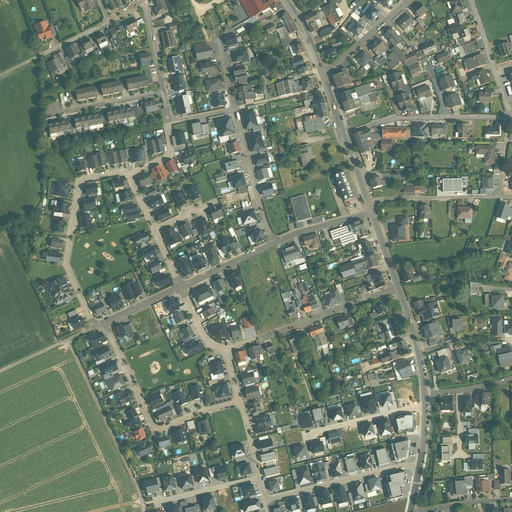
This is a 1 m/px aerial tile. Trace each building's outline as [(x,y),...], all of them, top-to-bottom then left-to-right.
[(91,0),(78,0),(77,1),(79,6),(83,5),(85,12),(95,8),(91,0)] [(112,0),(106,0),(112,11),(117,9),(112,0)] [(112,0),(117,9),(122,7),(118,0),(112,0)] [(164,1),(162,0),(154,0),(158,8),(155,9),(157,16),(168,12),(164,1)] [(257,15),(248,0),(239,0),(241,2),(250,19),(257,15)] [(258,0),(248,0),(257,15),(262,13),(265,11),(262,6),(258,0)] [(272,0),(270,2),(262,6),(265,11),(269,9),(272,7),(280,2),(278,0),(272,0)] [(393,0),(382,0),(380,3),(388,9),(394,0),(393,0)] [(459,0),(457,0),(450,2),(450,3),(452,9),(453,14),(454,14),(462,11),(463,10),(459,0)] [(280,2),(272,7),(276,13),(284,9),(280,2)] [(337,9),(334,3),(330,5),(340,22),(343,16),(338,9),(337,9)] [(426,12),(420,4),(413,10),(420,18),(426,12)] [(323,10),(332,26),(340,22),(330,5),(323,10)] [(379,13),(371,7),(365,15),(372,21),(379,13)] [(293,22),(288,13),(282,17),(284,21),(282,22),(284,26),(287,25),(293,22)] [(315,13),(305,19),(308,26),(315,22),(319,20),(315,13)] [(463,14),(453,18),(455,24),(449,26),(451,31),(462,27),(460,23),(467,21),(465,18),(464,14),(463,14)] [(372,21),(365,15),(362,19),(367,24),(369,25),(372,21)] [(407,15),(404,18),(404,19),(398,24),(404,31),(413,22),(407,15)] [(364,28),(367,24),(360,18),(357,23),(364,28)] [(134,19),(125,24),(129,34),(133,31),(133,30),(138,27),(134,19)] [(293,22),(287,25),(291,34),(298,31),(293,22)] [(315,22),(308,26),(312,34),(318,30),(315,22)] [(41,42),(51,38),(46,23),(35,27),(41,42)] [(364,28),(357,23),(350,31),(358,37),(364,29),(364,28)] [(273,24),(265,29),(268,34),(276,30),(273,24)] [(284,26),(281,28),(284,38),(289,35),(291,34),(287,25),(284,26)] [(320,34),(313,37),(316,42),(332,34),(331,33),(335,30),(333,26),(320,34)] [(462,27),(451,31),(453,36),(458,34),(460,38),(460,40),(464,39),(471,36),(468,30),(463,31),(462,27)] [(119,42),(114,33),(115,33),(113,29),(109,31),(111,37),(109,38),(112,45),(115,44),(119,42)] [(401,40),(391,29),(384,36),(388,39),(395,47),(400,43),(399,42),(401,40)] [(173,39),(171,31),(170,32),(161,34),(163,41),(165,41),(167,49),(177,47),(175,38),(173,39)] [(245,41),(252,37),(250,33),(242,37),(245,41)] [(103,34),(94,38),(97,42),(98,45),(106,41),(105,38),(103,34)] [(235,35),(226,37),(227,40),(226,40),(227,46),(228,46),(237,44),(235,35)] [(291,42),(289,35),(284,38),(284,39),(287,46),(293,44),(292,41),(291,42)] [(88,39),(81,42),(82,44),(85,51),(86,51),(86,50),(92,47),(88,39)] [(379,40),(370,48),(378,57),(381,54),(384,52),(386,50),(387,49),(379,40)] [(433,42),(421,47),(422,50),(424,55),(425,55),(437,50),(433,42)] [(466,45),(463,47),(465,52),(470,50),(471,53),(480,50),(477,42),(466,45)] [(205,43),(197,45),(198,53),(196,54),(198,60),(211,57),(210,50),(209,51),(208,47),(206,48),(205,43)] [(301,43),(293,46),(297,55),(298,55),(298,57),(300,56),(300,54),(305,52),(301,43)] [(509,44),(499,47),(502,58),(511,55),(511,51),(509,44)] [(74,46),(66,50),(69,56),(71,59),(74,57),(74,58),(75,57),(78,55),(77,52),(77,51),(76,49),(75,48),(74,46)] [(397,49),(395,47),(392,50),(394,53),(402,62),(406,67),(407,66),(417,62),(419,62),(415,53),(406,57),(400,51),(398,48),(397,49)] [(334,49),(326,52),(329,60),(337,56),(334,49)] [(422,50),(416,53),(418,59),(425,56),(425,55),(424,55),(422,50)] [(241,53),(233,54),(235,63),(242,61),(248,60),(246,52),(241,53)] [(61,53),(55,56),(57,59),(60,66),(62,65),(66,63),(64,59),(61,53)] [(365,53),(357,60),(364,68),(368,64),(372,61),(365,53)] [(391,56),(388,58),(392,62),(396,67),(402,62),(394,53),(391,56)] [(447,53),(437,57),(439,64),(446,61),(446,59),(449,58),(447,53)] [(149,54),(145,55),(146,55),(140,56),(142,66),(142,67),(148,65),(149,65),(148,61),(150,61),(150,59),(149,54)] [(69,56),(64,59),(66,63),(67,65),(73,62),(71,59),(69,56)] [(482,56),(465,62),(468,71),(485,65),(482,56)] [(178,57),(168,59),(170,66),(172,73),(176,72),(181,71),(181,70),(178,57)] [(380,61),(377,57),(375,60),(379,64),(382,68),(384,66),(382,64),(380,61)] [(305,64),(303,58),(293,61),(296,69),(298,68),(298,67),(305,64)] [(57,59),(46,64),(51,75),(56,72),(56,73),(59,74),(61,70),(60,70),(64,68),(62,65),(60,66),(57,59)] [(372,61),(368,64),(374,70),(378,67),(372,61)] [(392,62),(388,65),(393,70),(396,67),(392,62)] [(212,63),(201,65),(202,73),(204,72),(204,76),(208,75),(217,73),(216,70),(214,70),(212,63)] [(305,64),(298,67),(298,68),(300,72),(298,72),(299,75),(301,75),(301,76),(306,74),(306,72),(309,71),(306,64),(305,64)] [(419,65),(408,69),(411,75),(421,71),(419,65)] [(245,67),(237,69),(237,70),(235,70),(235,73),(234,73),(234,76),(246,74),(245,67)] [(153,84),(150,69),(149,69),(144,70),(146,77),(147,85),(153,84)] [(346,69),(342,71),(343,74),(341,75),(341,74),(333,77),(333,78),(334,77),(337,84),(336,84),(338,90),(351,85),(347,75),(348,75),(346,69)] [(485,71),(471,76),(473,82),(479,79),(481,85),(489,83),(485,71)] [(400,73),(390,77),(391,81),(392,84),(402,81),(401,76),(400,73)] [(246,74),(234,76),(235,80),(237,79),(237,82),(239,81),(240,82),(247,81),(246,74)] [(178,77),(172,78),(175,92),(186,90),(183,76),(178,77)] [(442,79),(440,80),(441,83),(440,84),(441,86),(453,82),(451,76),(448,77),(442,79)] [(146,77),(126,81),(127,87),(128,91),(148,87),(147,85),(146,77)] [(219,79),(206,82),(208,92),(214,91),(221,89),(219,79)] [(312,79),(303,81),(305,92),(313,90),(312,79)] [(290,81),(277,84),(280,97),(293,94),(290,81)] [(402,81),(392,84),(393,88),(394,88),(395,92),(401,90),(405,88),(404,85),(402,81)] [(453,82),(441,86),(442,88),(443,88),(444,91),(452,89),(455,88),(453,82)] [(120,83),(100,87),(102,93),(102,97),(122,92),(121,89),(120,83)] [(407,84),(404,85),(405,88),(401,90),(402,93),(409,90),(407,84)] [(369,85),(356,90),(359,98),(368,95),(372,93),(369,85)] [(242,88),(238,89),(238,91),(237,91),(238,96),(252,93),(251,87),(242,88)] [(429,87),(417,91),(419,96),(424,94),(426,98),(432,96),(429,87)] [(95,88),(75,92),(76,98),(77,102),(97,98),(96,94),(95,88)] [(356,90),(350,92),(353,101),(359,98),(356,90)] [(320,91),(313,94),(315,100),(322,97),(320,91)] [(350,92),(340,95),(343,104),(353,101),(350,92)] [(252,93),(238,96),(239,100),(240,100),(240,102),(245,101),(253,99),(252,93)] [(374,93),(368,95),(371,103),(377,101),(374,93)] [(403,96),(397,97),(399,102),(398,102),(399,105),(410,101),(408,97),(407,94),(403,96)] [(448,97),(446,98),(448,102),(447,102),(447,104),(459,100),(457,94),(454,95),(448,97)] [(486,94),(480,94),(480,98),(480,103),(491,103),(491,94),(486,94)] [(221,96),(212,98),(214,108),(225,106),(223,95),(221,96)] [(368,95),(359,98),(361,101),(362,104),(365,103),(365,105),(371,103),(368,95)] [(183,97),(176,99),(180,115),(190,113),(189,105),(188,105),(186,97),(183,97)] [(322,97),(315,100),(315,102),(317,105),(325,103),(322,97)] [(459,100),(447,104),(448,106),(449,106),(450,109),(452,109),(458,107),(461,106),(459,100)] [(353,101),(343,104),(346,113),(356,109),(353,101)] [(410,101),(399,105),(401,108),(402,112),(408,110),(412,109),(411,106),(410,101)] [(155,102),(144,104),(145,107),(146,113),(146,114),(158,111),(157,106),(156,106),(155,102)] [(414,105),(411,106),(412,109),(408,110),(409,113),(416,111),(414,105)] [(326,107),(318,109),(319,115),(320,119),(322,119),(328,118),(326,107)] [(133,108),(126,110),(128,119),(135,118),(134,115),(133,110),(133,108)] [(126,110),(120,111),(122,120),(128,119),(126,110)] [(241,113),(244,122),(255,119),(253,111),(253,110),(248,111),(241,113)] [(120,111),(113,112),(115,122),(122,120),(120,111)] [(113,112),(106,114),(107,115),(108,121),(108,124),(115,122),(113,112)] [(101,115),(94,116),(96,126),(102,125),(102,122),(101,116),(101,115)] [(309,122),(297,124),(299,131),(306,129),(324,125),(322,119),(320,119),(319,115),(309,118),(309,122)] [(94,116),(87,118),(89,127),(96,126),(94,116)] [(87,118),(81,119),(83,129),(89,127),(87,118)] [(222,125),(218,126),(221,137),(227,136),(234,134),(230,118),(221,120),(222,125)] [(81,119),(74,121),(74,122),(75,128),(76,130),(83,129),(81,119)] [(244,122),(246,130),(253,128),(258,127),(257,125),(255,119),(244,122)] [(68,122),(61,123),(63,132),(70,131),(69,129),(68,123),(68,122)] [(61,123),(55,124),(57,134),(63,132),(61,123)] [(191,125),(193,136),(202,135),(201,126),(200,123),(191,125)] [(496,129),(485,129),(485,135),(490,135),(490,137),(501,137),(501,123),(496,123),(496,129)] [(55,124),(48,126),(50,135),(57,134),(55,124)] [(208,124),(201,126),(202,135),(202,137),(207,135),(207,134),(210,133),(208,124)] [(467,125),(459,124),(459,134),(459,139),(469,139),(469,133),(467,133),(467,125)] [(324,125),(306,129),(307,133),(319,131),(318,131),(325,129),(324,125)] [(425,127),(425,125),(415,125),(415,128),(412,128),(412,129),(412,136),(425,136),(425,127)] [(443,126),(432,126),(432,134),(443,134),(443,126)] [(382,137),(377,137),(377,141),(382,141),(395,141),(396,141),(412,141),(412,136),(412,129),(382,129),(382,137)] [(370,130),(363,133),(366,143),(371,142),(369,138),(373,137),(370,130)] [(183,133),(174,134),(175,137),(177,146),(185,144),(183,133)] [(248,136),(250,144),(262,141),(260,133),(254,134),(248,136)] [(363,133),(355,136),(354,136),(356,140),(355,140),(356,143),(357,142),(358,146),(366,143),(363,133)] [(161,140),(155,141),(157,154),(164,152),(162,146),(161,140)] [(148,143),(149,149),(151,155),(157,154),(155,141),(148,143)] [(250,144),(252,152),(258,150),(264,149),(262,141),(250,144)] [(395,141),(382,141),(382,143),(382,151),(395,152),(395,141)] [(237,143),(228,146),(230,154),(239,152),(237,143)] [(358,146),(361,155),(369,153),(368,149),(370,149),(369,147),(367,147),(366,143),(358,146)] [(309,147),(303,149),(304,154),(301,155),(303,166),(307,166),(307,167),(309,166),(309,165),(311,164),(310,160),(314,159),(311,147),(309,147)] [(489,147),(477,147),(477,154),(485,154),(485,165),(494,165),(495,147),(489,147)] [(142,148),(136,150),(138,162),(145,161),(144,155),(142,148)] [(132,163),(138,162),(136,150),(129,151),(130,158),(132,163)] [(123,152),(116,153),(118,164),(125,163),(125,160),(123,152)] [(192,152),(182,157),(186,165),(189,164),(190,166),(194,164),(193,162),(196,160),(192,152)] [(116,153),(109,154),(111,163),(112,166),(118,164),(116,153)] [(103,154),(96,156),(96,157),(99,167),(105,166),(105,165),(103,156),(103,154)] [(267,155),(254,158),(256,166),(269,162),(267,155)] [(96,157),(90,158),(90,160),(92,169),(92,170),(99,168),(99,167),(96,157)] [(84,161),(77,163),(77,167),(79,172),(86,171),(84,161)] [(173,161),(166,164),(170,173),(177,170),(173,161)] [(232,162),(225,164),(227,172),(236,170),(239,169),(237,163),(237,161),(232,162)] [(162,169),(161,167),(152,171),(154,173),(156,178),(156,179),(158,181),(166,178),(165,177),(162,169)] [(262,171),(257,172),(260,181),(269,179),(267,169),(262,171)] [(345,172),(341,173),(336,175),(345,202),(354,198),(350,186),(349,186),(345,172)] [(147,174),(138,178),(142,187),(151,182),(151,181),(148,176),(147,174)] [(242,175),(231,179),(233,189),(238,188),(245,186),(244,182),(242,175)] [(380,178),(375,179),(375,177),(370,179),(371,181),(370,181),(373,190),(383,187),(380,178)] [(493,189),(493,178),(483,178),(483,189),(486,189),(493,189)] [(123,179),(112,181),(114,189),(123,187),(125,186),(123,179)] [(444,193),(453,192),(452,179),(443,180),(443,186),(444,193)] [(453,192),(462,192),(462,186),(462,179),(452,179),(453,192)] [(245,186),(238,188),(239,191),(247,189),(245,182),(244,182),(245,186)] [(68,186),(61,184),(61,183),(57,183),(55,195),(68,198),(70,186),(68,186)] [(87,186),(86,187),(86,188),(85,188),(86,191),(87,191),(87,195),(88,195),(97,193),(98,191),(97,189),(96,188),(95,185),(87,186)] [(268,186),(261,187),(264,197),(266,196),(272,195),(274,194),(272,185),(268,186)] [(194,188),(187,191),(192,201),(195,200),(196,200),(198,199),(198,198),(198,196),(194,188)] [(155,189),(147,193),(149,197),(153,196),(157,194),(155,189)] [(130,192),(119,195),(121,202),(128,201),(131,200),(130,192)] [(181,194),(175,197),(179,207),(182,206),(183,206),(185,205),(186,204),(185,202),(181,194)] [(305,195),(291,199),(297,222),(311,218),(305,195)] [(154,199),(149,201),(152,209),(163,204),(160,197),(154,199)] [(90,201),(83,202),(85,210),(89,209),(95,208),(94,200),(90,201)] [(67,204),(57,202),(57,206),(56,206),(55,207),(54,207),(53,212),(54,213),(63,214),(66,214),(66,211),(67,211),(67,207),(67,204)] [(497,218),(505,220),(508,208),(509,207),(501,204),(497,218)] [(130,207),(123,208),(125,215),(126,214),(137,212),(136,206),(130,207)] [(218,206),(215,208),(215,207),(212,209),(209,211),(213,220),(223,215),(218,206)] [(429,207),(421,207),(422,210),(422,211),(421,212),(421,214),(422,215),(422,216),(422,219),(429,219),(429,213),(429,207)] [(472,208),(458,208),(458,219),(472,220),(472,208)] [(157,214),(156,215),(159,221),(170,216),(167,209),(165,210),(157,214)] [(253,210),(240,213),(243,225),(248,224),(249,227),(255,225),(254,222),(256,222),(254,214),(253,214),(253,213),(254,212),(253,210)] [(137,212),(126,214),(127,220),(127,221),(135,219),(140,218),(138,211),(137,212)] [(82,216),(80,217),(83,228),(87,227),(91,226),(89,215),(88,215),(82,216)] [(407,217),(398,218),(399,225),(404,225),(408,225),(407,217)] [(204,219),(195,223),(200,233),(203,235),(208,232),(210,232),(207,225),(204,219)] [(62,222),(55,221),(53,232),(62,233),(64,222),(62,222)] [(362,221),(353,224),(356,233),(358,232),(366,229),(362,221)] [(188,224),(180,228),(184,238),(192,234),(191,231),(188,224)] [(353,224),(331,232),(334,240),(335,240),(340,238),(355,233),(356,233),(353,224)] [(399,225),(391,226),(393,238),(392,239),(392,241),(393,242),(395,242),(396,240),(406,239),(404,225),(399,225)] [(256,226),(247,230),(250,236),(251,235),(258,232),(256,226)] [(175,234),(172,229),(163,233),(169,246),(174,244),(175,243),(176,244),(177,243),(178,242),(179,242),(182,241),(179,233),(175,234)] [(366,229),(358,232),(359,235),(361,239),(368,236),(366,229)] [(258,232),(251,235),(255,244),(264,240),(260,231),(258,232)] [(146,233),(137,238),(136,241),(138,246),(139,246),(147,242),(150,241),(146,233)] [(355,233),(340,238),(342,244),(343,245),(358,240),(356,236),(355,233)] [(313,236),(304,238),(304,240),(306,247),(314,244),(315,249),(321,247),(318,235),(314,237),(313,238),(313,236)] [(231,238),(227,240),(226,238),(222,240),(223,241),(219,243),(222,249),(224,254),(236,249),(234,244),(231,238)] [(58,241),(52,240),(51,248),(61,249),(63,241),(58,241)] [(370,242),(358,246),(360,250),(363,249),(364,252),(373,249),(370,242)] [(290,248),(294,261),(302,259),(300,253),(297,246),(290,248)] [(149,249),(141,253),(144,259),(146,257),(147,260),(157,256),(153,247),(149,249)] [(215,253),(212,247),(204,250),(207,258),(210,263),(211,265),(219,261),(215,253)] [(287,264),(294,261),(290,248),(282,251),(285,258),(287,264)] [(373,249),(364,252),(365,257),(366,259),(375,256),(373,249)] [(49,253),(47,253),(46,258),(47,258),(47,261),(59,263),(60,259),(59,259),(60,255),(58,255),(49,253)] [(509,258),(501,255),(499,262),(502,263),(507,264),(509,258)] [(366,259),(362,260),(364,266),(366,270),(379,266),(375,256),(366,259)] [(200,257),(193,260),(193,261),(197,269),(198,271),(205,267),(204,266),(202,260),(200,257)] [(179,263),(178,264),(184,277),(192,273),(186,260),(179,263)] [(361,261),(340,268),(343,278),(357,273),(356,269),(364,266),(362,260),(361,261)] [(155,263),(149,266),(151,270),(150,271),(152,275),(162,270),(159,265),(161,264),(159,261),(155,263)] [(511,265),(507,264),(502,263),(500,269),(504,270),(505,271),(507,274),(509,274),(507,280),(511,282),(511,281),(511,265)] [(428,279),(424,267),(418,269),(420,276),(422,281),(428,279)] [(410,271),(402,273),(405,282),(413,280),(413,278),(410,271)] [(381,272),(366,277),(367,280),(374,278),(375,282),(383,279),(381,272)] [(236,273),(228,277),(234,289),(241,286),(239,282),(240,282),(240,280),(236,273)] [(275,273),(269,275),(273,288),(278,287),(275,273)] [(162,277),(155,280),(156,280),(159,287),(169,283),(166,276),(165,276),(162,277)] [(63,279),(48,285),(46,286),(46,288),(48,293),(50,294),(52,293),(57,304),(70,297),(71,297),(69,292),(68,292),(67,289),(63,279)] [(222,279),(214,284),(218,293),(227,289),(222,279)] [(383,279),(375,282),(377,289),(386,286),(383,279)] [(136,285),(135,283),(129,286),(135,298),(141,295),(140,293),(136,285)] [(341,284),(336,286),(337,289),(339,294),(344,293),(341,284)] [(470,285),(471,295),(475,295),(475,289),(479,289),(479,285),(470,285)] [(129,286),(123,289),(124,291),(127,299),(128,301),(135,298),(129,286)] [(208,286),(200,290),(205,300),(212,296),(213,296),(210,290),(208,286)] [(337,289),(330,292),(331,294),(325,296),(328,307),(335,304),(335,303),(338,303),(339,303),(342,302),(339,294),(337,289)] [(200,290),(193,294),(195,298),(198,303),(205,300),(200,290)] [(313,294),(307,297),(309,302),(309,303),(316,301),(314,296),(313,294)] [(118,296),(115,298),(114,297),(111,299),(108,301),(112,309),(122,304),(118,296)] [(504,308),(503,297),(492,298),(492,306),(492,309),(504,308)] [(422,302),(424,307),(436,303),(434,298),(422,302)] [(176,299),(166,303),(170,311),(179,307),(178,306),(179,305),(176,299)] [(316,301),(309,303),(312,310),(318,308),(316,301)] [(422,301),(414,304),(416,309),(420,308),(424,307),(422,302),(422,301)] [(309,303),(303,306),(305,312),(312,310),(309,303)] [(424,307),(420,308),(421,309),(419,310),(419,311),(420,312),(422,311),(422,313),(421,314),(420,315),(421,316),(423,316),(423,318),(424,318),(428,316),(429,320),(438,317),(436,312),(438,312),(436,303),(424,307)] [(102,304),(93,308),(97,316),(106,311),(102,304)] [(385,305),(376,308),(378,312),(379,315),(387,312),(385,305)] [(212,308),(202,313),(206,319),(209,318),(215,315),(212,308)] [(291,310),(288,311),(290,318),(296,316),(294,309),(291,310)] [(70,318),(78,315),(76,310),(68,314),(70,318)] [(182,314),(174,317),(177,325),(183,322),(186,320),(183,313),(182,314)] [(428,316),(424,318),(423,318),(422,318),(422,319),(424,324),(430,323),(429,320),(428,316)] [(245,329),(252,328),(249,317),(242,319),(242,320),(244,326),(245,329)] [(347,317),(337,320),(340,329),(348,326),(350,325),(348,319),(347,317)] [(79,318),(71,322),(74,330),(84,325),(81,319),(80,320),(79,318)] [(493,334),(501,334),(501,320),(493,320),(493,326),(490,326),(490,330),(493,330),(493,334)] [(398,321),(390,324),(393,331),(400,328),(398,321)] [(462,330),(462,321),(453,321),(453,324),(454,330),(462,330)] [(135,331),(131,323),(124,327),(125,328),(129,326),(132,333),(135,331)] [(435,324),(423,328),(427,339),(440,334),(439,330),(438,330),(435,324)] [(223,325),(214,327),(214,329),(214,330),(211,330),(212,331),(210,332),(214,337),(220,341),(226,341),(227,341),(225,333),(223,325)] [(125,328),(123,329),(121,326),(115,329),(120,338),(123,337),(124,339),(128,337),(129,339),(134,337),(132,333),(129,326),(125,328)] [(236,326),(230,328),(231,333),(233,338),(239,337),(236,326)] [(322,326),(315,328),(318,335),(324,333),(325,333),(322,326)] [(190,327),(181,330),(185,339),(186,339),(191,337),(194,336),(190,327)] [(315,328),(309,330),(312,337),(314,336),(314,337),(315,337),(315,336),(318,335),(315,328)] [(400,328),(393,331),(395,338),(403,335),(400,328)] [(95,336),(89,339),(91,343),(90,344),(92,347),(93,347),(105,342),(101,333),(95,336)] [(301,333),(295,336),(297,342),(304,340),(301,333)] [(324,333),(318,335),(320,342),(321,345),(323,350),(327,348),(328,344),(327,341),(327,340),(326,338),(325,337),(324,333)] [(295,336),(288,338),(291,345),(295,343),(297,342),(295,336)] [(405,341),(397,344),(399,347),(400,350),(407,347),(405,341)] [(194,344),(190,346),(189,345),(186,346),(185,347),(189,356),(194,353),(195,354),(196,353),(197,352),(201,350),(197,342),(194,344)] [(272,344),(266,346),(268,353),(274,351),(272,344)] [(501,346),(493,347),(495,354),(498,354),(497,351),(502,350),(501,346)] [(99,351),(94,353),(96,356),(98,361),(98,362),(103,359),(111,356),(107,347),(99,351)] [(256,347),(250,349),(251,353),(250,354),(250,355),(251,356),(252,360),(260,358),(259,355),(257,347),(256,347)] [(407,347),(400,350),(401,353),(402,357),(410,354),(407,347)] [(500,367),(511,364),(511,356),(510,348),(502,350),(497,351),(498,354),(500,367)] [(445,349),(437,352),(440,361),(447,358),(447,359),(449,358),(445,349)] [(243,352),(236,354),(238,364),(245,362),(244,358),(243,352)] [(391,353),(381,357),(383,364),(398,359),(397,359),(396,355),(395,352),(391,353)] [(465,352),(457,355),(461,366),(469,363),(468,359),(470,359),(468,354),(466,355),(465,352)] [(440,361),(436,362),(438,366),(437,366),(438,366),(439,369),(439,370),(441,373),(451,369),(447,359),(447,358),(440,361)] [(220,359),(210,362),(213,375),(216,375),(218,379),(224,378),(223,373),(220,359)] [(117,370),(113,362),(106,365),(100,368),(101,368),(104,376),(108,374),(117,370)] [(405,363),(398,365),(398,366),(402,377),(409,375),(412,373),(408,362),(405,363)] [(253,373),(242,376),(244,385),(245,385),(254,382),(256,382),(253,373)] [(380,385),(377,373),(363,376),(366,388),(380,385)] [(114,378),(109,381),(110,384),(109,386),(112,391),(125,385),(123,380),(122,381),(120,376),(114,378)] [(218,384),(213,386),(214,393),(217,392),(218,399),(229,396),(226,382),(218,384)] [(200,387),(191,390),(192,393),(191,394),(193,400),(194,400),(194,401),(197,400),(197,399),(202,398),(203,397),(202,396),(202,394),(201,391),(200,387)] [(247,391),(246,391),(248,399),(255,398),(259,397),(259,396),(257,388),(256,388),(247,391)] [(182,393),(174,397),(176,401),(175,401),(176,403),(177,403),(178,405),(178,406),(179,406),(184,404),(184,405),(187,404),(187,403),(187,402),(185,396),(184,397),(182,393)] [(124,395),(118,398),(117,398),(121,406),(122,406),(124,406),(125,404),(130,401),(127,394),(124,395)] [(485,395),(477,396),(477,402),(477,405),(481,405),(481,408),(486,408),(486,405),(489,405),(489,402),(489,394),(488,394),(485,394),(485,395)] [(152,398),(149,400),(152,407),(162,402),(159,395),(152,398)] [(381,402),(383,407),(383,408),(393,406),(392,402),(390,395),(380,397),(381,402)] [(376,411),(374,404),(373,396),(361,398),(363,406),(364,412),(365,414),(376,411)] [(471,398),(461,398),(462,413),(471,412),(471,408),(471,398)] [(452,399),(442,400),(442,404),(442,409),(446,409),(446,410),(450,410),(452,410),(452,403),(452,399)] [(259,403),(251,405),(251,408),(251,411),(252,411),(253,414),(261,411),(259,403)] [(178,405),(173,407),(177,415),(182,412),(179,406),(178,406),(178,405)] [(349,418),(359,415),(358,413),(357,408),(356,405),(347,407),(349,418)] [(168,407),(156,413),(160,421),(173,415),(171,412),(169,407),(168,407)] [(325,422),(323,413),(322,408),(312,411),(315,424),(325,422)] [(343,408),(328,411),(330,419),(333,418),(334,421),(343,419),(342,412),(344,412),(343,408)] [(129,412),(125,414),(128,420),(125,422),(128,428),(140,422),(134,409),(129,412)] [(315,424),(312,411),(305,413),(305,417),(310,415),(312,425),(315,424)] [(312,425),(310,415),(305,417),(301,418),(303,429),(313,427),(312,425)] [(414,433),(415,416),(408,415),(408,416),(405,417),(405,416),(398,418),(398,419),(395,419),(399,435),(404,434),(403,432),(407,431),(407,432),(414,433)] [(269,416),(263,417),(264,420),(258,422),(260,428),(256,429),(257,433),(273,429),(272,428),(273,427),(273,425),(271,425),(269,416)] [(388,420),(378,422),(382,437),(391,434),(390,428),(388,420)] [(207,422),(198,424),(201,435),(210,432),(207,422)] [(365,437),(374,435),(372,426),(372,424),(363,427),(365,437)] [(137,431),(133,433),(137,441),(145,438),(143,432),(144,432),(142,429),(137,431)] [(179,431),(180,431),(174,433),(174,435),(176,442),(177,443),(183,442),(182,441),(187,440),(184,430),(179,431)] [(329,439),(330,444),(341,442),(339,432),(328,435),(329,439)] [(465,436),(465,445),(469,444),(469,445),(475,445),(475,444),(479,444),(478,435),(469,436),(465,436)] [(167,437),(157,440),(160,448),(169,445),(167,437)] [(257,443),(259,450),(262,450),(268,448),(273,447),(271,440),(257,443)] [(407,459),(410,440),(400,443),(391,445),(396,462),(407,459)] [(311,445),(313,454),(325,452),(323,447),(322,443),(321,443),(311,445)] [(152,452),(148,445),(147,445),(139,449),(137,450),(141,457),(152,452)] [(243,445),(233,448),(235,458),(244,456),(246,455),(243,445)] [(453,450),(453,445),(443,445),(441,445),(441,459),(442,458),(442,462),(450,461),(450,458),(452,458),(452,450),(453,450)] [(305,447),(295,449),(297,458),(307,456),(305,447)] [(377,458),(379,466),(389,463),(387,455),(386,451),(386,449),(376,451),(377,458)] [(261,456),(262,464),(265,463),(273,461),(276,460),(274,453),(261,456)] [(345,459),(346,465),(348,473),(358,471),(356,462),(358,461),(358,458),(355,459),(354,456),(345,459)] [(370,456),(361,459),(364,470),(373,467),(372,465),(370,456)] [(474,461),(469,461),(469,471),(482,471),(482,461),(474,461)] [(330,466),(333,477),(342,475),(341,469),(340,463),(339,464),(331,466),(330,466)] [(240,467),(242,476),(252,474),(249,464),(246,465),(240,467)] [(317,481),(326,479),(324,470),(323,465),(323,464),(314,467),(315,473),(317,481)] [(219,481),(226,479),(223,467),(216,469),(217,474),(219,481)] [(264,470),(266,478),(279,475),(278,467),(275,468),(267,470),(264,470)] [(216,468),(208,470),(210,478),(214,478),(213,475),(217,474),(216,469),(216,468)] [(199,482),(199,483),(208,481),(205,469),(196,472),(197,473),(199,482)] [(296,472),(300,485),(311,483),(308,469),(296,472)] [(510,471),(499,471),(500,471),(500,473),(501,473),(501,481),(500,481),(500,485),(510,485),(510,471)] [(387,485),(390,500),(404,497),(401,487),(405,486),(404,482),(406,482),(407,476),(406,472),(386,477),(388,485),(387,485)] [(179,478),(181,489),(192,487),(192,485),(190,477),(190,476),(179,478)] [(165,492),(175,489),(174,488),(172,479),(172,477),(162,479),(165,492)] [(472,477),(465,478),(465,482),(466,482),(466,487),(473,486),(472,477)] [(369,482),(370,484),(372,492),(377,491),(378,494),(383,493),(379,479),(369,482)] [(482,479),(477,480),(478,492),(489,491),(488,486),(487,482),(483,482),(482,479)] [(158,488),(156,480),(145,483),(146,489),(147,489),(149,494),(153,492),(158,491),(158,488)] [(269,484),(271,492),(280,490),(279,486),(282,486),(281,481),(274,483),(269,484)] [(465,482),(456,483),(456,484),(452,484),(452,487),(450,487),(451,491),(452,491),(453,495),(457,494),(458,496),(467,494),(466,487),(466,482),(465,482)] [(352,493),(354,501),(365,498),(363,492),(361,483),(350,486),(352,493)] [(250,496),(255,495),(254,492),(253,486),(249,487),(242,488),(244,498),(250,496)] [(336,495),(338,504),(348,502),(346,495),(344,487),(335,490),(336,495)] [(328,491),(319,494),(319,497),(322,506),(331,504),(330,500),(329,495),(328,491)] [(205,499),(202,499),(204,509),(205,511),(208,511),(215,509),(214,506),(213,499),(212,497),(209,498),(208,496),(205,497),(205,499)] [(312,496),(303,498),(307,511),(315,509),(315,507),(313,498),(312,496)] [(244,504),(245,511),(249,511),(252,511),(261,509),(259,500),(252,502),(246,503),(244,504)] [(297,500),(288,502),(290,511),(299,510),(297,501),(297,500)] [(180,506),(181,511),(182,511),(185,511),(184,510),(188,509),(186,502),(180,503),(180,506)] [(279,503),(280,508),(283,508),(284,511),(287,511),(285,502),(279,503)]
